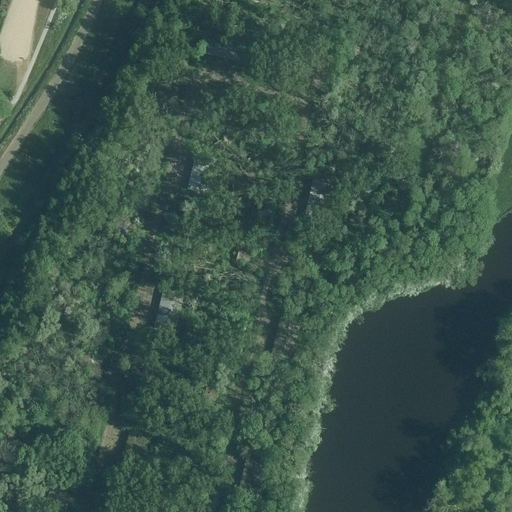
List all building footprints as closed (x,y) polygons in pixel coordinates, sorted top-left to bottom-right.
[(470,47),(489,51),(499,12),(479,7),(478,12),(476,23),(473,33),(471,42),(470,47)] [(239,63),(244,44),(205,34),(200,53),(205,55),(215,57),(220,58),(225,60),(235,62),(239,63)] [(336,87),(356,92),(365,52),(346,47),(345,53),(342,63),(341,68),(340,73),(338,82),(336,87)] [(153,86),(151,85),(151,83),(146,80),(141,89),(147,92),(150,87),(152,88),(153,86)] [(437,183),(456,187),(466,148),(446,143),(445,148),(443,159),(440,168),(438,178),(437,183)] [(187,195),(206,200),(216,160),(197,156),(195,161),(193,171),(192,176),(190,181),(188,191),(187,195)] [(105,170),(102,169),(103,167),(98,164),(93,172),(98,175),(101,171),(104,172),(105,170)] [(304,223),(323,228),(333,188),(313,184),(312,189),(309,199),(308,204),(307,209),(305,219),(304,223)] [(134,229),(135,224),(115,219),(111,239),(130,243),(131,238),(134,229)] [(60,257),(57,255),(58,254),(53,250),(47,258),(52,262),(56,257),(58,259),(60,257)] [(250,256),(239,254),(236,263),(248,266),(249,261),(250,256)] [(154,331),(174,336),(183,296),(164,292),(163,297),(160,307),(159,312),(158,317),(155,327),(154,331)] [(271,359),(290,364),(300,324),(280,320),(279,325),(277,335),(274,345),(272,355),(271,359)] [(9,339),(7,337),(7,336),(2,333),(0,335),(0,342),(3,344),(5,340),(8,341),(9,339)] [(101,365),(102,360),(83,355),(78,374),(98,379),(99,374),(101,365)] [(217,397),(218,393),(206,390),(204,400),(215,402),(217,397)] [(130,402),(123,415),(135,421),(136,419),(134,418),(138,408),(141,410),(142,408),(130,402)] [(121,467),(140,472),(151,433),(131,428),(130,433),(127,443),(126,448),(125,453),(122,463),(121,467)] [(238,495),(258,500),(267,460),(248,456),(246,461),(244,471),(242,481),(239,491),(238,495)] [(68,501),(70,496),(50,491),(45,511),(51,511),(65,511),(66,510),(68,501)]
